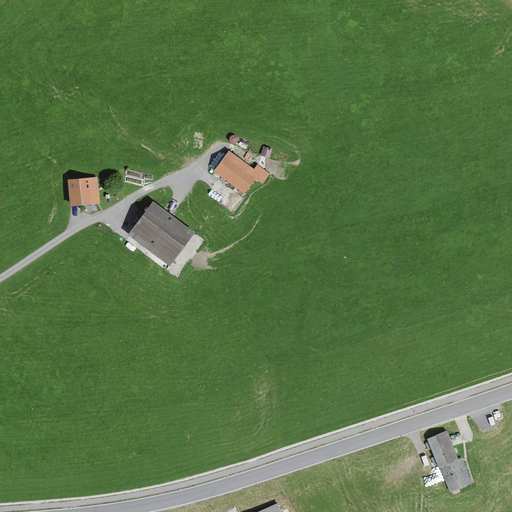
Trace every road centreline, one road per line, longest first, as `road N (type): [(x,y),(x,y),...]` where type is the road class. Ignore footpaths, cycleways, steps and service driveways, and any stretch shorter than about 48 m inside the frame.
road 1 (tertiary): [(111,511),(199,494),(511,391)]
road 2 (track): [(0,278),(68,233),(207,163)]
